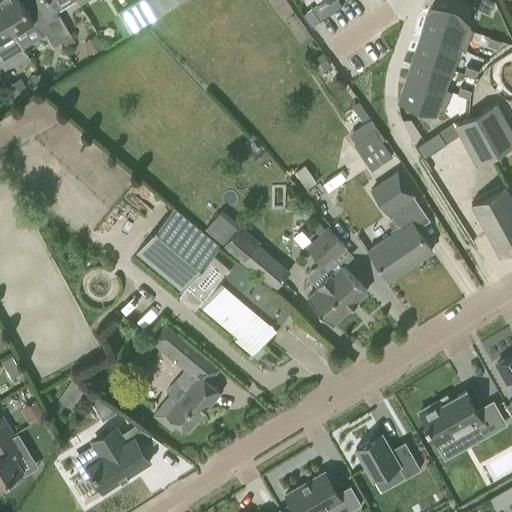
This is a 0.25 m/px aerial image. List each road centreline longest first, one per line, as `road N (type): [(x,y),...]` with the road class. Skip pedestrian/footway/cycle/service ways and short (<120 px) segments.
road 1 (residential): [(150,511),(502,294)]
road 2 (residential): [(408,0),(377,97),(502,294)]
